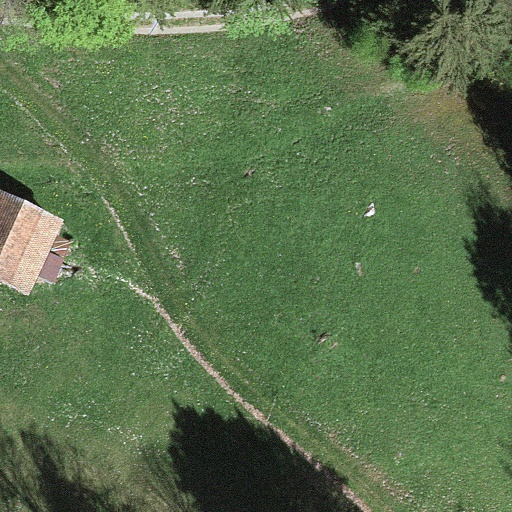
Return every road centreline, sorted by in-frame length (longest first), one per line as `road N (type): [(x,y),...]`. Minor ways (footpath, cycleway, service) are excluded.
road 1 (track): [(0,70),(25,87),(83,161),(214,373),(378,511)]
road 2 (track): [(0,17),(73,25),(314,0)]
